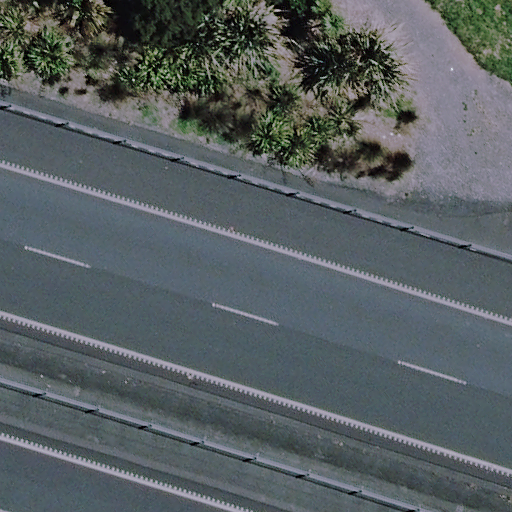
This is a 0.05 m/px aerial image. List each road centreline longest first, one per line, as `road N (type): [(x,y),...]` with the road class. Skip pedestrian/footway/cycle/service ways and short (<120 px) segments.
road 1 (motorway): [(0,235),(511,393)]
road 2 (track): [(430,364),(485,129),(362,0)]
